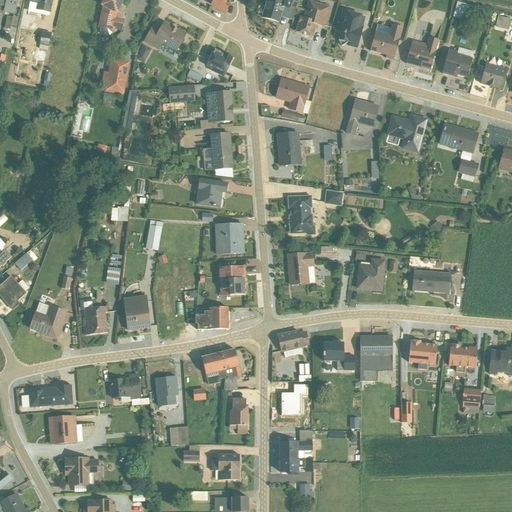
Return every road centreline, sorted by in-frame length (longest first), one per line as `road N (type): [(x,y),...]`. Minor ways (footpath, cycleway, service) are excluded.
road 1 (residential): [(243,40),(270,329)]
road 2 (residential): [(243,40),(511,119)]
road 3 (residential): [(263,330),(16,374)]
road 4 (residential): [(511,326),(370,314),(270,329)]
road 5 (residential): [(263,330),(263,511)]
road 6 (residential): [(54,511),(17,441),(0,380)]
